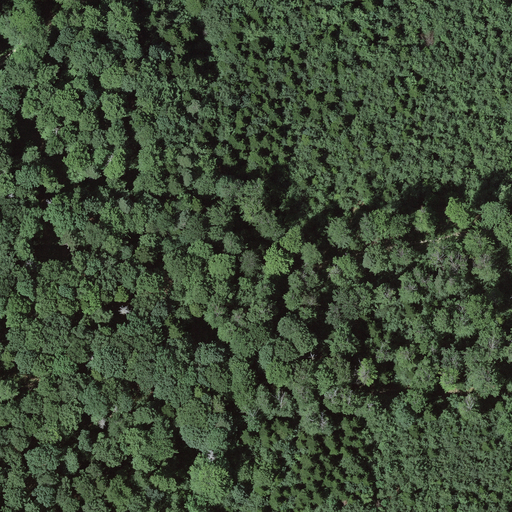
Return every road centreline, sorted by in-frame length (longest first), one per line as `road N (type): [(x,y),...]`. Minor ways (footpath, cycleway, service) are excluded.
road 1 (track): [(511,225),(356,254),(0,341)]
road 2 (track): [(0,386),(511,396)]
